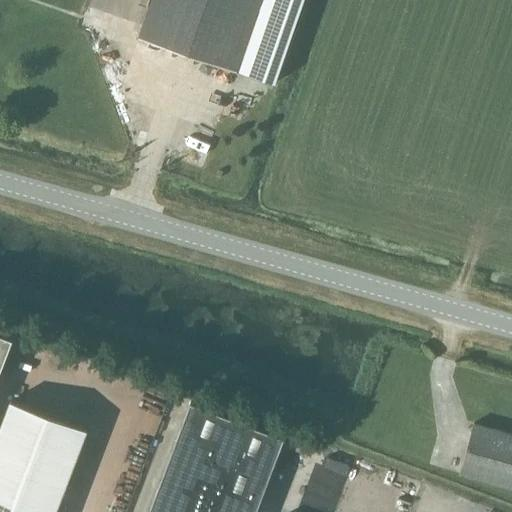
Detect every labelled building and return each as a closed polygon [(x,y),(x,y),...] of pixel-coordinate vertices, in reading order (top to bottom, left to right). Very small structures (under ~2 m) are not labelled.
[(151,0),(139,37),(236,70),(274,83),(302,0),(151,0)] [(0,374),(14,338),(0,333),(0,374)] [(0,511),(55,511),(87,430),(11,401),(0,430),(0,511)] [(191,402),(149,511),(256,511),(285,438),(191,402)] [(460,474),(511,489),(511,433),(475,423),(460,474)]
